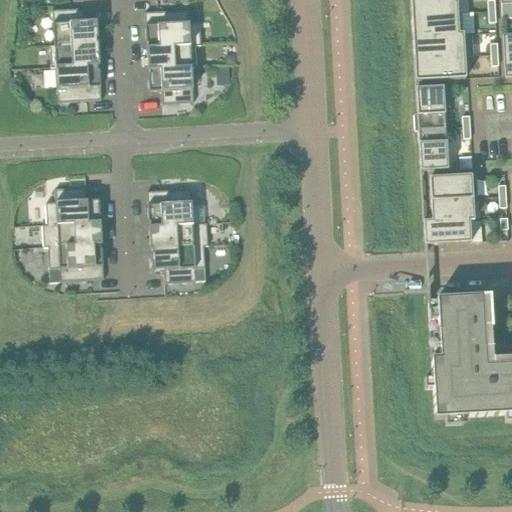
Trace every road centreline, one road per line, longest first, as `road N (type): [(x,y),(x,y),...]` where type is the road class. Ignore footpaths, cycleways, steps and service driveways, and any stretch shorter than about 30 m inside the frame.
road 1 (residential): [(334,511),(320,271)]
road 2 (residential): [(511,258),(320,271)]
road 3 (residential): [(124,139),(311,128)]
road 4 (residential): [(126,297),(116,139)]
road 5 (residential): [(124,139),(116,11),(105,0)]
road 6 (residential): [(320,271),(311,128)]
road 7 (residential): [(311,128),(303,0)]
